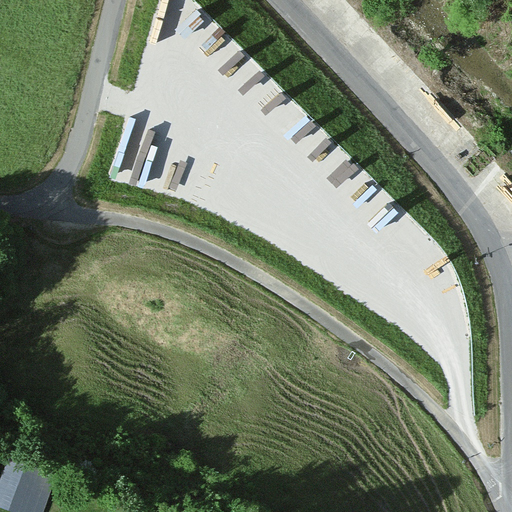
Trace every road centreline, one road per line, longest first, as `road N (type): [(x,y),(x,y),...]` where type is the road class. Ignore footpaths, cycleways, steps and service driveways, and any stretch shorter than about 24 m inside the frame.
road 1 (unclassified): [(511,319),(493,242),(285,0)]
road 2 (unclassified): [(43,204),(74,160),(116,0)]
